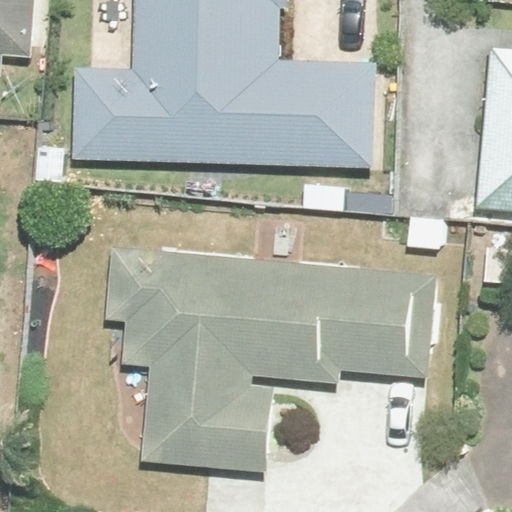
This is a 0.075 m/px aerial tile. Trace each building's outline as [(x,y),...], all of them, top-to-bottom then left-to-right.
[(324,111),(242,108),(244,0),(79,0),(77,103),(27,101),(23,206),(320,216),(324,111)] [(511,0),(470,0),(511,14),(511,0)] [(511,97),(439,91),(424,245),(511,253),(511,97)] [(363,305),(55,292),(50,410),(96,412),(90,507),(165,511),(220,511),(227,417),(358,423),(363,305)] [(511,511),(511,454),(481,452),(476,511),(511,511)]
